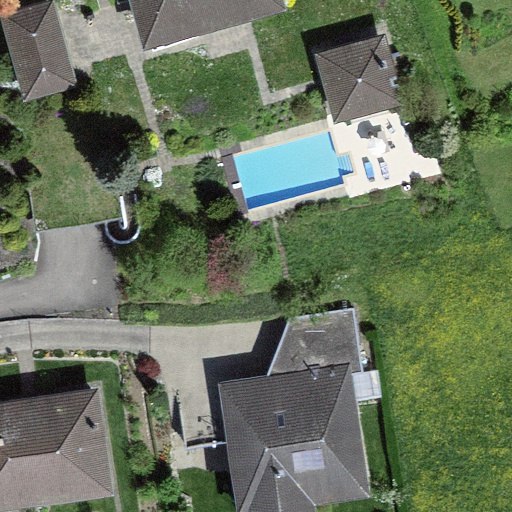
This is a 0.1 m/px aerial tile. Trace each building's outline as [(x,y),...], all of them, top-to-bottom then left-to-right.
[(77,81),(54,0),(29,0),(0,8),(0,14),(23,96),(77,81)] [(130,0),(141,41),(149,39),(151,44),(193,33),(191,27),(286,1),(286,0),(130,0)] [(404,97),(385,27),(313,47),(333,117),(404,97)] [(25,162),(35,230),(120,217),(110,148),(25,162)] [(267,368),(217,375),(236,506),(244,505),(245,511),(318,511),(316,496),(357,490),(356,487),(368,485),(357,395),(381,390),(376,365),(363,366),(352,305),(288,314),(267,368)] [(0,504),(117,488),(101,380),(0,394),(0,504)]
